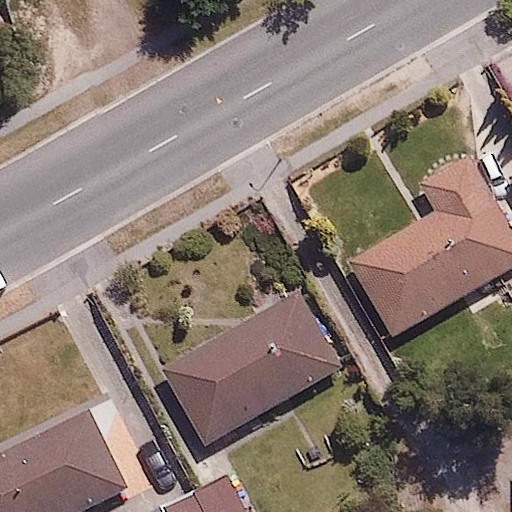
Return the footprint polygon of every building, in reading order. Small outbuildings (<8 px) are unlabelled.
[(0,47),(13,40),(0,16),(0,47)] [(428,200),(349,246),(394,325),(511,257),(511,236),(460,145),(412,172),(428,200)] [(289,286),(198,337),(206,350),(167,371),(205,440),(335,368),(289,286)] [(108,397),(0,450),(0,511),(84,511),(149,480),(108,397)] [(249,511),(229,470),(144,511),(249,511)]
